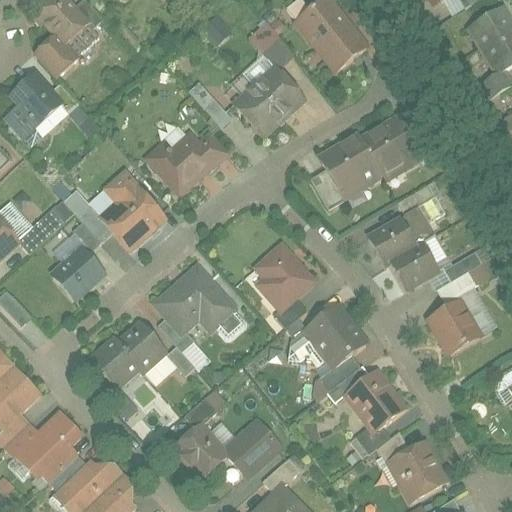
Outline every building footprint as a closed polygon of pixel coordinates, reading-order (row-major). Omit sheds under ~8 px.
[(479,0),(414,0),(430,27),(479,0)] [(48,41),(30,58),(56,85),(78,64),(66,52),(85,35),(56,4),(33,25),(48,41)] [(319,8),(292,28),(321,65),(333,79),(359,59),(319,8)] [(511,61),(511,58),(496,30),(469,45),(486,76),(511,61)] [(276,72),(230,112),(257,143),(303,104),(276,72)] [(16,111),(4,123),(24,144),(61,109),(32,79),(8,102),(16,111)] [(199,87),(188,96),(218,132),(229,123),(199,87)] [(397,122),(316,164),(338,205),(418,163),(397,122)] [(165,143),(144,162),(185,207),(232,165),(209,139),(200,147),(190,136),(173,152),(165,143)] [(94,224),(119,253),(160,217),(122,175),(101,194),(113,208),(94,224)] [(417,252),(405,227),(368,246),(380,271),(390,266),(403,292),(438,274),(425,248),(417,252)] [(0,255),(12,246),(0,231),(0,255)] [(317,286),(280,245),(251,271),(262,283),(254,291),(279,319),(317,286)] [(79,252),(48,282),(73,308),(104,278),(79,252)] [(196,270),(151,310),(179,340),(197,324),(209,337),(235,313),(196,270)] [(0,298),(0,311),(18,331),(29,321),(4,295),(0,298)] [(453,311),(425,326),(443,360),(471,346),(453,311)] [(299,336),(328,376),(359,354),(330,314),(299,336)] [(112,343),(86,366),(112,395),(133,376),(138,381),(165,357),(139,328),(117,348),(112,343)] [(135,511),(146,502),(58,414),(39,434),(24,418),(43,399),(0,356),(0,432),(1,434),(0,435),(0,449),(14,463),(20,457),(58,495),(54,499),(66,511),(135,511)] [(400,414),(369,378),(341,403),(352,417),(372,439),(400,414)] [(282,452),(256,422),(216,456),(196,432),(173,451),(200,483),(223,464),(242,486),(282,452)] [(384,464),(410,508),(444,488),(418,443),(384,464)] [(309,511),(282,486),(257,511),(309,511)]
